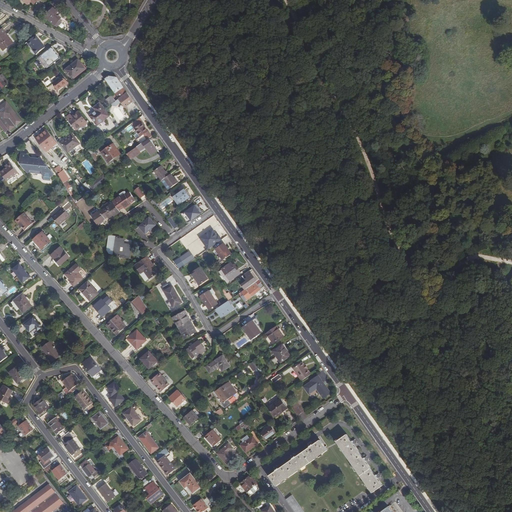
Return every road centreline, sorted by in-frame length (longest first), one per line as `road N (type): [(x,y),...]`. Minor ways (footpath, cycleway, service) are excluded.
road 1 (residential): [(0,225),(222,475)]
road 2 (residential): [(277,293),(214,335),(157,251),(216,208)]
road 3 (residential): [(185,511),(75,368),(42,376)]
road 4 (tertiary): [(117,67),(216,208)]
road 5 (residential): [(42,376),(27,406),(105,511)]
road 6 (residential): [(222,475),(347,393)]
road 7 (tertiary): [(347,393),(430,511)]
road 8 (tertiary): [(0,149),(106,67)]
road 9 (tertiary): [(277,293),(347,393)]
